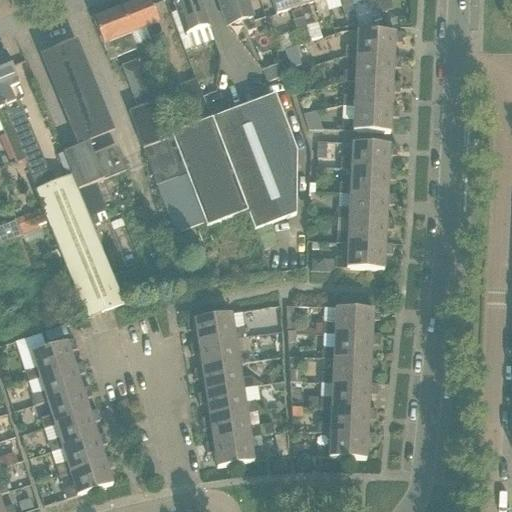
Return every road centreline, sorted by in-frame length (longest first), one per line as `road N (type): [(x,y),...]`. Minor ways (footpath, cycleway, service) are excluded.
road 1 (residential): [(402,511),(423,480),(457,69)]
road 2 (residential): [(506,68),(489,511)]
road 3 (residential): [(180,507),(151,342)]
